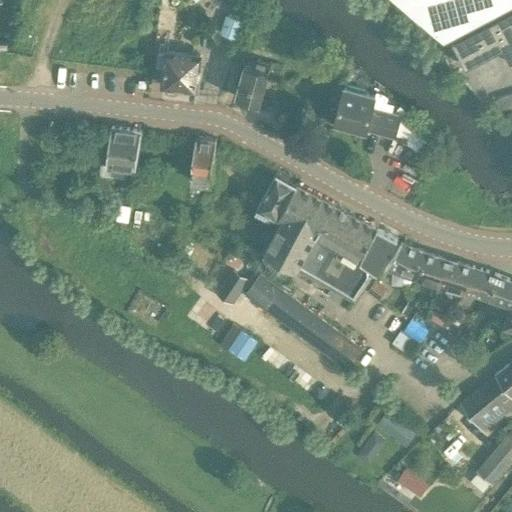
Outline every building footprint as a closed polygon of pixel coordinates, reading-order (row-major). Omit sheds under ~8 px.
[(511,0),(402,0),(447,38),(511,2),(511,0)] [(227,14),(221,33),(229,36),(237,39),(238,38),(243,20),(245,14),(234,10),(232,16),(227,14)] [(511,10),(455,40),(467,69),(503,48),(511,64),(511,10)] [(170,89),(175,90),(178,88),(197,90),(201,55),(168,52),(167,52),(159,51),(157,65),(166,66),(163,86),(167,86),(170,89)] [(258,60),(256,68),(245,64),(236,97),(261,104),(273,63),(258,60)] [(366,133),(367,129),(395,137),(401,114),(373,106),(376,95),(345,86),(335,124),(366,133)] [(109,152),(108,163),(121,164),(119,176),(135,178),(137,166),(138,166),(139,157),(144,129),(113,126),(111,142),(110,144),(110,150),(109,152)] [(194,172),(194,179),(212,181),(213,174),(214,167),(215,161),(215,158),(217,138),(199,136),(195,164),(194,172)] [(260,205),(257,210),(271,218),(274,213),(280,216),(298,183),(278,171),(274,177),(273,179),(271,183),(268,189),(267,191),(265,194),(264,196),(259,204),(260,205)] [(268,250),(259,265),(275,274),(283,259),(297,266),(298,267),(299,266),(356,299),(359,295),(373,275),(368,270),(350,258),(329,247),(333,241),(362,257),(379,226),(298,183),(280,216),(284,219),(269,244),(266,249),(268,250)] [(379,226),(362,257),(379,267),(399,237),(398,237),(382,228),(379,226)] [(387,264),(420,275),(427,251),(403,240),(387,264)] [(420,275),(441,282),(443,282),(451,258),(427,251),(420,275)] [(443,282),(451,285),(465,289),(473,265),(451,258),(443,282)] [(467,287),(491,295),(498,274),(473,265),(465,289),(466,289),(467,287)] [(247,292),(264,304),(271,296),(279,302),(287,291),(262,272),(247,292)] [(491,295),(511,302),(511,278),(498,274),(491,295)] [(264,304),(290,323),(304,304),(287,291),(279,302),(271,296),(264,304)] [(290,323),(315,342),(322,334),(313,328),(321,316),(304,304),(290,323)] [(315,342),(332,355),(347,336),(321,316),(313,328),(322,334),(315,342)] [(347,336),(332,355),(349,368),(364,348),(347,336)] [(511,359),(496,372),(461,400),(462,400),(483,428),(511,406),(511,359)] [(511,430),(477,470),(491,483),(511,458),(511,430)]
